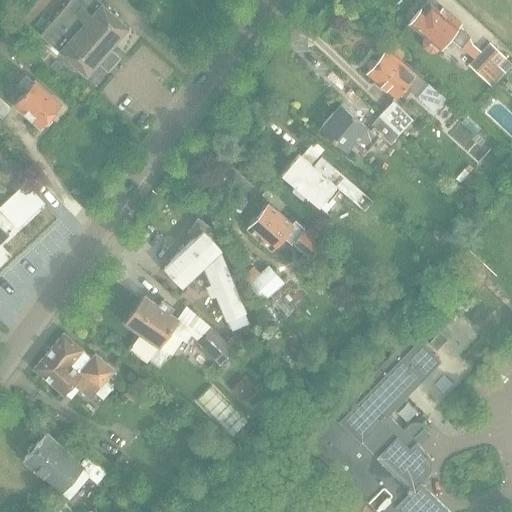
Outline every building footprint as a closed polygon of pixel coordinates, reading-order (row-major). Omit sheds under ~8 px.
[(97,63),(107,71),(120,57),(110,49),(129,27),(99,0),(69,0),(40,34),(86,75),(97,63)] [(442,7),(438,11),(429,4),(424,11),(421,8),(409,22),(425,36),(421,40),(422,47),(429,53),(435,52),(448,37),(461,48),(470,37),(457,27),(460,23),(442,7)] [(469,65),(491,86),(511,64),(511,63),(490,42),(469,65)] [(414,73),(415,72),(389,50),(387,53),(384,51),(366,72),(394,96),(404,85),(417,95),(419,99),(433,111),(444,98),(414,73)] [(14,102),(42,127),(61,105),(26,74),(16,85),(24,92),(14,102)] [(0,115),(2,117),(12,107),(0,95),(0,115)] [(378,116),(398,134),(412,118),(392,101),(378,116)] [(398,134),(378,116),(377,115),(367,127),(341,103),(320,128),(346,151),(347,149),(354,155),(362,146),(366,150),(379,135),(390,144),(398,134)] [(334,167),(325,177),(298,153),(281,173),(317,206),(335,186),(363,211),(372,201),(334,167)] [(0,241),(8,234),(5,231),(14,223),(17,226),(43,202),(33,192),(35,190),(27,181),(0,205),(0,241)] [(261,194),(279,210),(287,201),(269,185),(261,194)] [(295,218),(291,223),(268,203),(247,228),(270,248),(283,234),(309,257),(322,242),(295,218)] [(226,320),(245,312),(219,250),(221,248),(206,233),(210,226),(197,217),(188,230),(195,235),(164,265),(182,285),(203,265),(226,320)] [(248,285),(263,301),(282,282),(268,267),(248,285)] [(162,299),(158,304),(144,294),(125,321),(140,332),(128,349),(147,362),(149,359),(158,366),(167,353),(169,354),(181,337),(185,340),(189,334),(196,339),(194,341),(219,365),(234,350),(210,326),(186,305),(177,317),(169,311),(171,307),(162,299)] [(406,427),(401,431),(387,416),(439,363),(417,342),(422,337),(415,330),(304,443),(318,457),(314,462),(321,469),(327,463),(364,500),(333,511),(448,511),(419,482),(425,476),(427,474),(428,472),(428,471),(429,470),(429,468),(430,466),(430,464),(429,463),(429,461),(429,460),(428,458),(427,456),(425,454),(414,443),(428,430),(426,428),(425,427),(423,426),(421,425),(419,424),(417,423),(415,423),(411,424),(409,424),(407,426),(406,427)] [(95,353),(91,358),(62,333),(34,367),(63,392),(72,382),(90,398),(95,392),(102,399),(113,387),(105,380),(114,370),(95,353)] [(88,453),(81,461),(46,431),(24,456),(69,496),(89,473),(97,480),(106,469),(88,453)]
